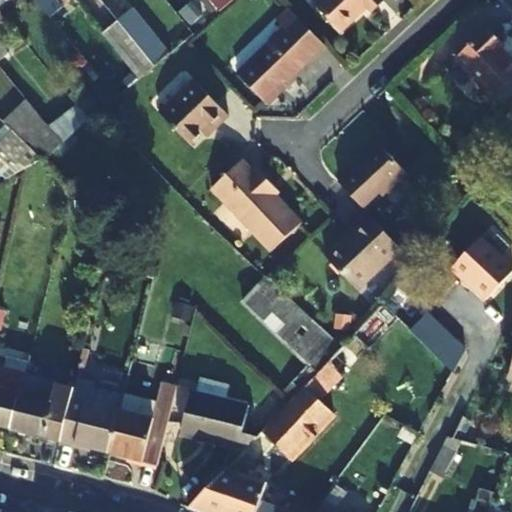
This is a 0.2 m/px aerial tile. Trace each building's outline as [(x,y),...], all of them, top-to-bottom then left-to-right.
[(0,0),(0,10),(12,0),(0,0)] [(209,0),(215,6),(218,10),(229,0),(209,0)] [(321,0),(315,6),(339,31),(364,6),(367,9),(376,0),(321,0)] [(153,64),(168,52),(131,6),(116,20),(153,64)] [(265,101),(322,45),(288,9),(278,19),(285,27),(238,72),(265,101)] [(138,77),(153,64),(116,20),(102,32),(138,77)] [(481,31),(449,61),(487,100),(511,75),(511,70),(493,51),(497,47),(481,31)] [(0,61),(9,55),(0,42),(0,61)] [(227,117),(193,82),(159,115),(190,146),(210,126),(214,130),(227,117)] [(35,150),(44,161),(82,126),(68,111),(51,127),(28,103),(0,128),(0,158),(6,166),(23,150),(29,156),(35,150)] [(336,182),(362,210),(402,173),(376,144),(336,182)] [(241,158),(213,185),(273,248),(301,220),(268,185),(271,182),(255,166),(252,169),(241,158)] [(355,289),(398,248),(364,212),(345,229),(349,233),(324,256),(355,289)] [(511,273),(511,272),(479,238),(448,268),(481,302),(511,273)] [(282,388),(292,398),(341,347),(266,275),(243,300),(307,362),(282,388)] [(410,326),(453,368),(463,348),(427,315),(421,315),(410,326)] [(410,326),(377,360),(431,409),(453,368),(410,326)] [(320,400),(366,350),(351,336),(341,347),(292,398),(260,431),(272,444),(287,459),(332,412),(320,400)] [(0,426),(11,429),(20,391),(24,374),(0,368),(0,426)] [(161,381),(155,405),(151,420),(118,412),(107,455),(155,468),(176,386),(161,381)] [(71,393),(72,388),(58,385),(54,400),(20,391),(11,429),(45,438),(47,432),(61,435),(71,393)] [(180,433),(237,448),(242,430),(249,404),(192,389),(180,433)] [(107,455),(118,412),(87,405),(89,398),(71,393),(61,435),(59,443),(107,455)] [(151,420),(155,405),(122,396),(118,412),(151,420)] [(243,449),(258,434),(242,430),(237,448),(243,449)] [(258,434),(243,449),(226,467),(266,481),(272,473),(258,461),(272,444),(260,431),(258,434)] [(441,443),(429,467),(442,474),(454,451),(441,443)] [(255,511),(266,481),(226,467),(188,507),(203,511),(255,511)] [(311,511),(314,508),(291,502),(294,491),(266,481),(255,511),(311,511)] [(487,511),(490,504),(481,501),(477,511),(487,511)]
